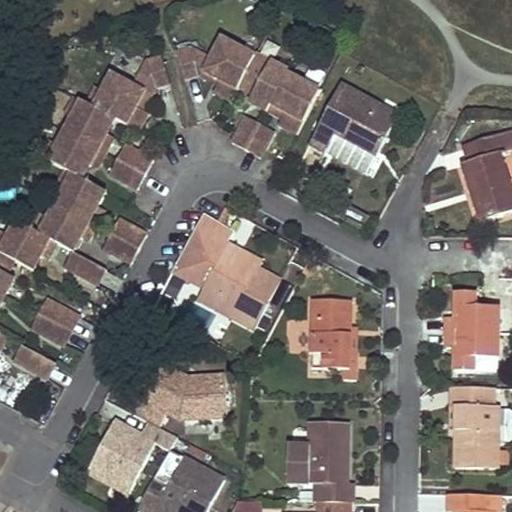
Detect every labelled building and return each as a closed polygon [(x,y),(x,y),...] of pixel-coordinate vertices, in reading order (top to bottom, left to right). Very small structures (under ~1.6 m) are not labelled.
[(298,135),(322,90),(288,73),(289,71),(256,54),(255,56),(222,38),(211,58),(191,49),(175,53),(183,79),(196,74),(201,77),(203,72),(217,80),(215,85),(212,91),(231,101),(239,87),(253,94),(272,104),(285,111),(280,119),(278,124),(298,135)] [(132,84),(108,71),(99,87),(89,104),(83,101),(77,97),(69,114),(54,140),(45,157),(60,165),(67,169),(58,186),(43,213),(34,229),(27,225),(10,216),(3,230),(0,234),(0,289),(9,273),(17,258),(36,268),(43,255),(51,239),(58,243),(73,251),(82,236),(91,220),(98,206),(107,191),(83,177),(90,163),(98,148),(106,133),(115,118),(138,131),(148,112),(141,108),(136,105),(144,91),(150,95),(155,87),(169,83),(160,54),(144,60),(132,84)] [(217,80),(203,72),(201,77),(215,85),(217,80)] [(89,104),(99,87),(92,84),(83,101),(89,104)] [(400,115),(341,84),(311,141),(327,150),(343,120),(384,143),(400,115)] [(144,91),(136,105),(141,108),(150,95),(144,91)] [(70,93),(61,110),(69,114),(77,97),(70,93)] [(272,104),(253,94),(248,103),(267,113),(272,104)] [(285,111),(272,104),(267,113),(280,119),(285,111)] [(260,158),(274,130),(261,124),(246,116),(236,133),(231,142),(260,158)] [(511,145),(508,132),(465,145),(470,161),(465,163),(482,220),(511,210),(511,177),(504,152),(511,150),(511,145)] [(106,133),(98,148),(106,152),(114,137),(106,133)] [(47,136),(38,153),(45,157),(54,140),(47,136)] [(152,160),(124,145),(116,158),(108,173),(137,189),(145,174),(152,160)] [(98,148),(90,163),(98,167),(106,152),(98,148)] [(67,169),(60,165),(50,182),(58,186),(67,169)] [(98,206),(91,220),(97,224),(104,210),(98,206)] [(34,229),(43,213),(36,209),(27,225),(34,229)] [(258,259),(230,243),(237,229),(218,219),(206,212),(177,264),(201,277),(198,282),(207,286),(205,289),(239,307),(234,317),(257,329),(283,281),(261,269),(255,265),(258,259)] [(147,234),(119,218),(111,232),(103,248),(132,262),(140,247),(147,234)] [(91,220),(82,236),(88,240),(97,224),(91,220)] [(51,239),(43,255),(50,259),(58,243),(51,239)] [(100,265),(73,251),(65,267),(92,282),(100,265)] [(265,262),(258,259),(255,265),(261,269),(265,262)] [(177,264),(173,272),(205,289),(207,286),(198,282),(201,277),(177,264)] [(108,269),(100,265),(92,282),(98,285),(108,269)] [(9,273),(0,289),(0,291),(7,295),(16,277),(9,273)] [(200,298),(234,317),(239,307),(205,289),(202,295),(200,298)] [(479,292),(459,292),(459,317),(450,317),(449,348),(457,348),(457,372),(476,372),(477,357),(500,358),(501,306),(478,306),(479,292)] [(75,313),(48,299),(39,313),(32,327),(59,341),(66,328),(75,313)] [(353,301),(313,299),(312,352),(314,352),(313,367),(331,367),(358,368),(358,351),(351,351),(352,325),(353,301)] [(75,313),(66,328),(73,332),(81,317),(75,313)] [(59,341),(66,345),(73,332),(66,328),(59,341)] [(49,361),(22,346),(13,363),(40,377),(49,361)] [(55,364),(49,361),(40,377),(46,381),(55,364)] [(189,376),(162,363),(142,398),(138,396),(130,410),(149,420),(160,426),(166,414),(178,420),(226,418),(224,374),(189,376)] [(500,406),(496,406),(496,387),(451,387),(451,408),(457,408),(457,437),(456,468),(498,469),(500,406)] [(160,426),(149,420),(142,434),(137,431),(134,436),(115,426),(90,473),(113,485),(116,480),(134,490),(158,445),(171,452),(179,437),(160,426)] [(134,436),(137,431),(118,420),(115,426),(134,436)] [(311,423),(310,446),(289,446),(288,482),(316,482),(316,502),(354,503),(355,483),(349,483),(350,425),(311,423)] [(209,511),(226,479),(186,457),(170,487),(157,480),(142,508),(150,511),(156,511),(159,508),(166,511),(209,511)] [(132,495),(134,490),(116,480),(113,485),(132,495)] [(490,495),(450,494),(449,511),(495,511),(496,509),(489,509),(490,495)]
